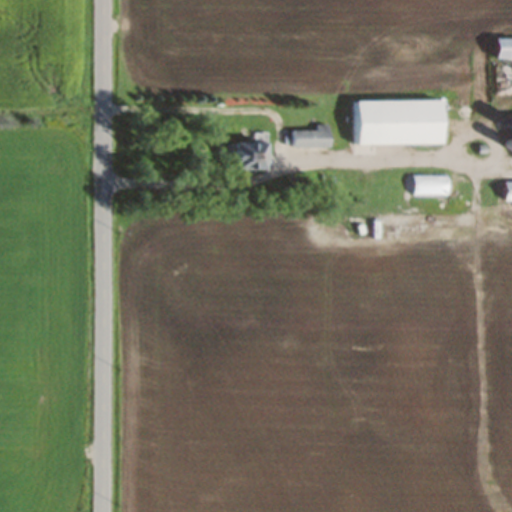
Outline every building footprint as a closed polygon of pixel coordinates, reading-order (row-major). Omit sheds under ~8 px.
[(511,38),(498,38),(498,58),(511,58),(511,38)] [(446,144),(445,110),(462,110),(462,100),(355,100),(355,144),(446,144)] [(291,147),(331,147),(331,124),(316,124),(316,129),(291,129),(291,147)] [(268,170),(268,140),(255,140),(255,141),(235,141),(235,170),(268,170)] [(413,174),(413,195),(449,195),(449,174),(413,174)]
